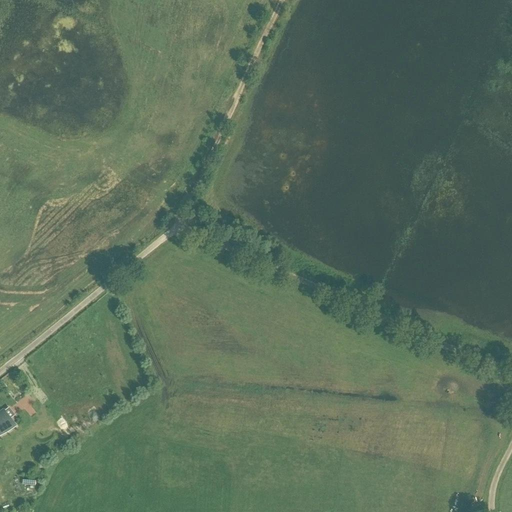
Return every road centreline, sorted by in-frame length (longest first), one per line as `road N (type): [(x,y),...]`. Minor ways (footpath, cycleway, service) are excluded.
road 1 (track): [(178,227),(286,0)]
road 2 (unclassified): [(178,227),(0,377)]
